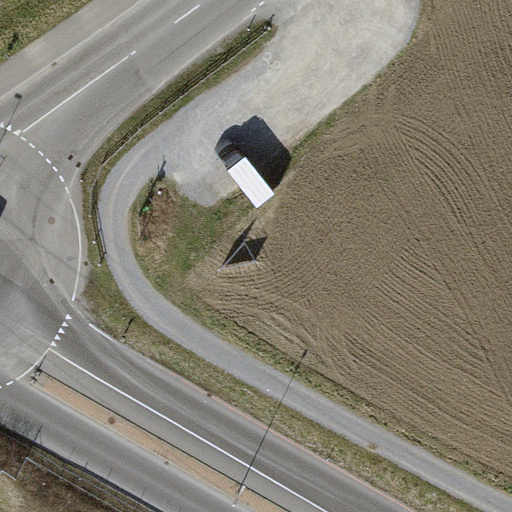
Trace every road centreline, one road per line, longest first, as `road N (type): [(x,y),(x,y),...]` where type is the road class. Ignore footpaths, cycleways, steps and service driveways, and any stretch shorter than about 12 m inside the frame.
road 1 (track): [(339,0),(340,19),(309,66),(159,146),(129,173),(117,201),(118,238),(132,278),(162,313),(511,508)]
road 2 (secondary): [(0,339),(290,511)]
road 3 (tertiary): [(206,0),(0,181)]
road 4 (secondary): [(0,327),(21,312),(35,274),(35,234),(0,182)]
